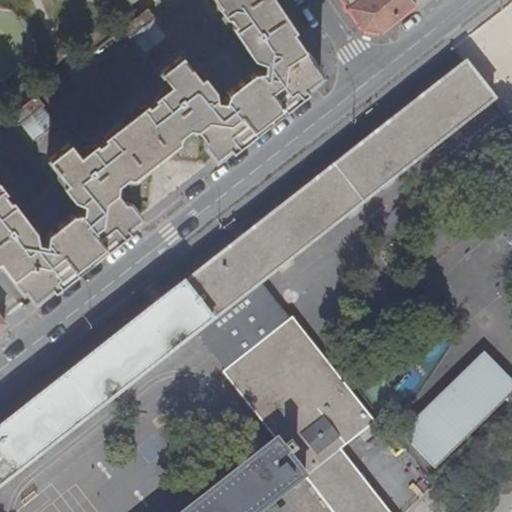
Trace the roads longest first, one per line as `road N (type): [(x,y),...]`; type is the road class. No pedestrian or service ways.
road 1 (residential): [(0,370),(367,86)]
road 2 (residential): [(367,86),(471,0)]
